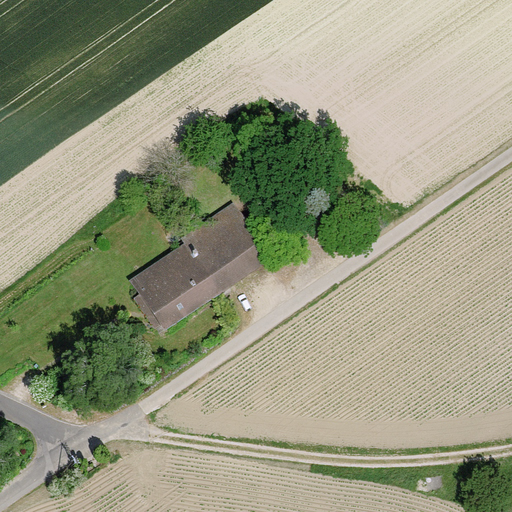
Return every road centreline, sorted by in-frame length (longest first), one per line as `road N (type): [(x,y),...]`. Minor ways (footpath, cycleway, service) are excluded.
road 1 (track): [(132,411),(511,152)]
road 2 (track): [(511,448),(326,458),(112,424)]
